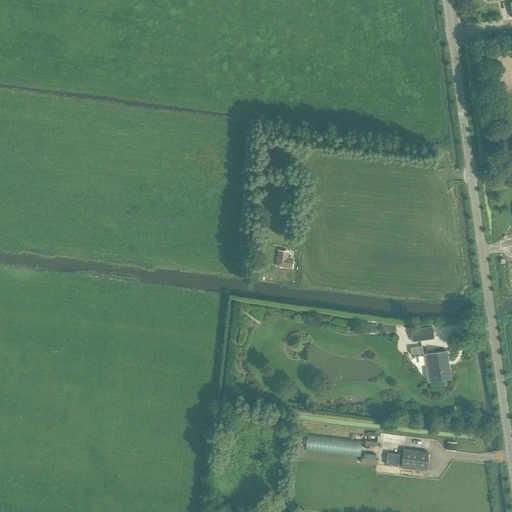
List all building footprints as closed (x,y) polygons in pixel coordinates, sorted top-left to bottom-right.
[(276,267),(293,269),(294,259),(287,258),(288,251),(278,250),(276,267)] [(416,343),(434,340),(432,328),(416,330),(410,331),(412,343),(416,343)] [(416,356),(423,355),(422,348),(410,349),(411,356),(416,356)] [(423,356),(427,384),(431,383),(450,380),(446,352),(423,356)] [(362,441),(351,440),(307,435),(305,452),(360,458),(361,447),(362,441)] [(448,442),(447,449),(456,450),(457,443),(448,442)] [(378,460),(375,460),(376,450),(364,448),(363,458),(361,458),(360,463),(377,465),(378,460)] [(401,468),(426,471),(429,452),(403,449),(401,468)] [(387,453),(386,465),(398,467),(399,455),(387,453)]
